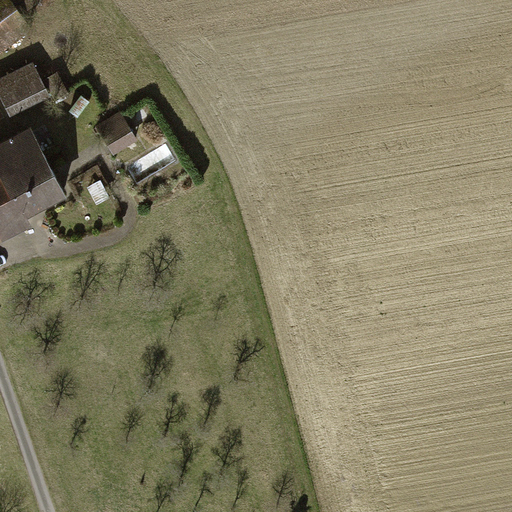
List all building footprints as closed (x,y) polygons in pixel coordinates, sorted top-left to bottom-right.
[(0,0),(0,28),(34,4),(30,0),(0,0)] [(49,94),(33,63),(0,79),(0,88),(12,113),(49,94)] [(70,96),(58,73),(46,79),(57,102),(70,96)] [(137,139),(123,116),(101,130),(114,152),(137,139)] [(32,129),(0,146),(0,223),(64,191),(32,129)]
